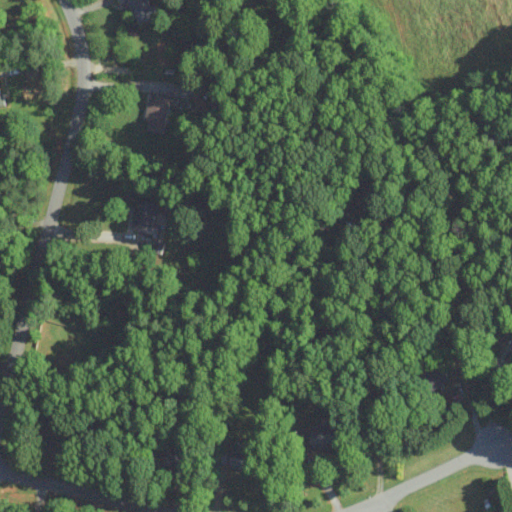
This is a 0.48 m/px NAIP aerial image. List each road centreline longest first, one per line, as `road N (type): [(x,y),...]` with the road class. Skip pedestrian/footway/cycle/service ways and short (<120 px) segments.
road 1 (residential): [(65,0),(85,82),(0,418)]
road 2 (residential): [(148,511),(379,502),(498,446)]
